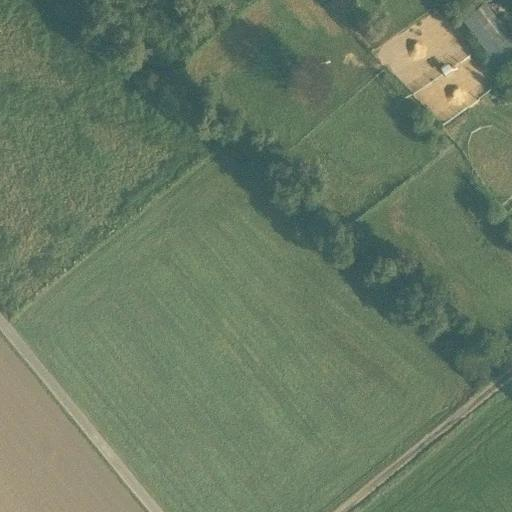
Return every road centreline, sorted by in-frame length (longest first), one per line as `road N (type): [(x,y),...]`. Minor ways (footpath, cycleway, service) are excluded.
road 1 (track): [(157,511),(0,320)]
road 2 (track): [(337,511),(511,370)]
